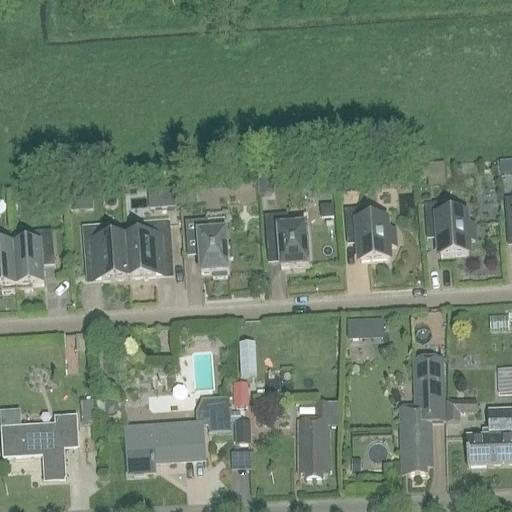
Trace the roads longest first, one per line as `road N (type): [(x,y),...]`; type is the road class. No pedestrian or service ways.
road 1 (residential): [(511,295),(0,329)]
road 2 (unclassified): [(264,511),(511,499)]
